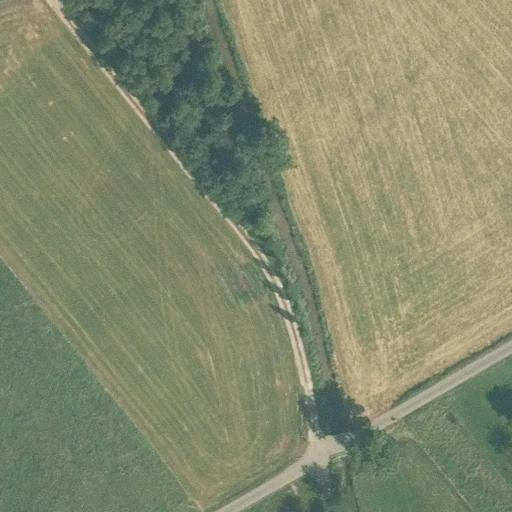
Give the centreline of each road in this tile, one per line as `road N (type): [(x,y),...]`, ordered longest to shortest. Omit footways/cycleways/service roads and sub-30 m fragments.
road 1 (track): [(53,0),(268,267),(289,316),(339,511)]
road 2 (track): [(223,511),(511,348)]
